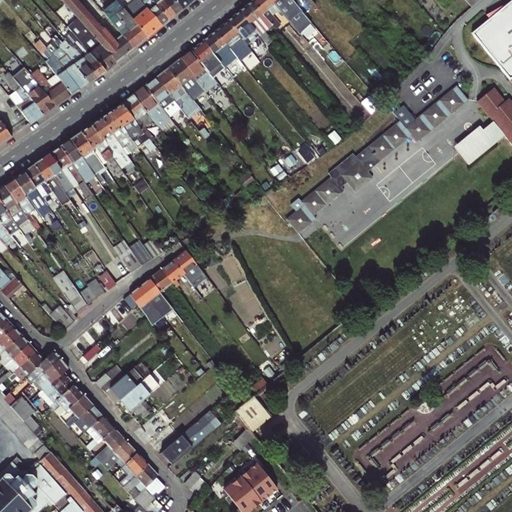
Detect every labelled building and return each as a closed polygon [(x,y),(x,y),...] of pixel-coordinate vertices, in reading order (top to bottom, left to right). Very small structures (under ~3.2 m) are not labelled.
[(60,0),(77,19),(83,26),(96,41),(115,63),(134,48),(109,20),(91,0),(60,0)] [(130,0),(122,8),(147,36),(161,25),(138,0),(130,0)] [(138,0),(161,25),(168,20),(150,0),(138,0)] [(150,0),(168,20),(175,14),(163,0),(150,0)] [(182,8),(174,0),(163,0),(175,14),(182,8)] [(190,3),(187,0),(174,0),(182,8),(190,3)] [(271,23),(252,0),(240,10),(258,32),(266,41),(270,38),(263,29),(271,23)] [(271,0),(252,0),(271,23),(275,29),(280,25),(272,15),(277,11),(279,14),(281,12),(278,9),(271,0)] [(271,0),(278,9),(289,0),(271,0)] [(317,5),(312,0),(306,0),(306,1),(313,9),(317,5)] [(511,1),(507,6),(489,20),(471,34),(509,81),(511,78),(511,1)] [(120,10),(109,20),(134,48),(147,36),(122,8),(121,7),(119,9),(120,10)] [(240,10),(228,20),(249,45),(251,43),(248,41),(258,32),(240,10)] [(79,29),(83,26),(77,19),(73,22),(79,29)] [(247,54),(253,50),(249,45),(228,20),(215,30),(230,48),(237,42),(247,54)] [(215,30),(203,40),(222,63),(229,57),(245,77),(249,73),(230,48),(215,30)] [(67,42),(96,77),(105,71),(82,45),(70,31),(62,37),(67,42)] [(41,36),(38,39),(55,59),(56,58),(58,61),(66,55),(63,52),(63,53),(60,55),(45,36),(42,39),(41,36)] [(191,50),(209,73),(222,63),(203,40),(191,50)] [(87,41),(82,45),(105,71),(115,63),(96,41),(91,46),(87,41)] [(96,77),(67,42),(59,49),(63,53),(63,52),(66,55),(88,83),(96,77)] [(210,75),(209,73),(191,50),(180,59),(195,79),(200,75),(205,81),(211,76),(210,75)] [(66,55),(58,61),(79,89),(88,83),(66,55)] [(53,71),(71,94),(79,89),(58,61),(56,58),(55,59),(53,61),(57,67),(53,71)] [(168,68),(181,85),(187,93),(189,91),(187,88),(196,81),(195,79),(180,59),(168,68)] [(210,75),(212,74),(224,65),(222,63),(209,73),(210,75)] [(24,68),(13,78),(42,115),(54,106),(39,85),(36,83),(24,68)] [(168,68),(156,77),(169,94),(181,85),(168,68)] [(53,71),(36,83),(39,85),(54,106),(71,94),(53,71)] [(16,91),(9,96),(18,107),(29,124),(42,115),(13,78),(9,73),(4,77),(16,91)] [(220,84),(212,74),(210,75),(211,76),(218,86),(220,84)] [(169,94),(156,77),(145,86),(165,112),(176,104),(169,94)] [(145,86),(133,95),(153,120),(159,128),(170,120),(165,112),(145,86)] [(467,102),(455,87),(412,122),(407,115),(352,159),(349,156),(326,175),(329,179),(299,203),(296,200),(288,206),(294,213),(284,221),(296,237),(315,222),(312,217),(342,193),(339,189),(345,184),(354,194),(371,180),(366,173),(409,139),(414,145),(467,102)] [(192,89),(189,91),(187,93),(195,102),(199,99),(192,89)] [(511,148),(511,105),(508,100),(504,103),(493,89),(476,103),(492,123),(495,127),(499,123),(507,134),(503,137),(511,148)] [(153,120),(133,95),(121,104),(134,121),(138,118),(144,127),(153,120)] [(151,154),(157,149),(138,127),(134,121),(121,104),(110,112),(131,141),(135,139),(140,145),(142,144),(151,154)] [(131,141),(110,112),(100,119),(121,148),(125,146),(129,153),(136,148),(131,141)] [(90,126),(125,177),(127,180),(132,176),(120,159),(122,158),(117,151),(121,148),(100,119),(90,126)] [(0,143),(11,136),(0,121),(0,120),(0,143)] [(507,134),(499,123),(495,127),(492,123),(481,131),(478,127),(452,148),(467,167),(503,137),(507,134)] [(90,126),(80,133),(101,163),(107,159),(121,180),(125,177),(90,126)] [(101,163),(80,133),(70,140),(94,176),(100,184),(104,182),(98,173),(104,169),(101,163)] [(136,148),(140,145),(135,139),(131,141),(136,148)] [(94,176),(70,140),(60,147),(84,183),(94,176)] [(121,148),(126,155),(129,153),(125,146),(121,148)] [(84,183),(60,147),(49,154),(66,179),(70,176),(77,186),(86,199),(92,195),(84,183)] [(126,155),(121,148),(117,151),(122,158),(126,155)] [(49,154),(34,165),(61,205),(65,202),(63,199),(57,190),(56,191),(52,186),(57,183),(64,194),(68,191),(72,188),(66,179),(49,154)] [(24,172),(46,205),(50,203),(55,209),(61,205),(34,165),(24,172)] [(52,214),(46,205),(24,172),(13,179),(36,213),(42,221),(52,214)] [(72,188),(77,186),(70,176),(66,179),(72,188)] [(31,216),(36,213),(13,179),(4,186),(28,222),(32,226),(36,223),(31,216)] [(66,197),(64,194),(57,183),(52,186),(56,191),(57,190),(63,199),(66,197)] [(4,186),(0,188),(0,203),(18,229),(28,222),(4,186)] [(0,203),(0,224),(4,230),(9,236),(18,230),(18,229),(0,203)] [(0,224),(0,239),(2,241),(9,236),(4,230),(0,224)] [(114,249),(121,260),(130,273),(131,274),(141,266),(124,241),(114,249)] [(195,266),(185,252),(173,261),(183,275),(195,266)] [(130,273),(121,260),(115,264),(124,277),(130,273)] [(183,275),(173,261),(160,270),(171,284),(183,275)] [(108,288),(116,283),(106,269),(98,274),(108,288)] [(0,289),(8,298),(22,286),(14,277),(11,279),(8,276),(6,278),(0,270),(0,289)] [(171,284),(160,270),(148,280),(158,294),(171,284)] [(86,305),(78,294),(67,277),(56,285),(71,306),(75,312),(86,305)] [(88,287),(95,298),(103,292),(94,280),(86,285),(88,287)] [(158,294),(148,280),(138,287),(158,314),(160,313),(156,307),(164,301),(161,297),(158,294)] [(196,291),(191,284),(190,283),(187,286),(192,293),(196,291)] [(86,305),(95,298),(88,287),(78,294),(86,305)] [(158,314),(138,287),(128,295),(129,296),(137,306),(150,326),(157,320),(155,316),(158,314)] [(164,295),(161,297),(164,301),(166,303),(169,301),(164,295)] [(130,311),(137,306),(129,296),(122,300),(130,311)] [(166,303),(164,301),(156,307),(160,313),(168,306),(166,303)] [(67,308),(68,308),(73,314),(75,312),(71,306),(67,308)] [(60,307),(50,316),(64,332),(74,322),(64,312),(60,307)] [(73,314),(68,308),(64,312),(74,322),(77,319),(73,314)] [(0,339),(14,328),(7,319),(0,325),(0,339)] [(0,354),(21,336),(14,328),(0,339),(0,354)] [(29,344),(21,336),(0,354),(0,360),(2,359),(4,360),(6,364),(29,344)] [(7,378),(36,352),(29,344),(6,364),(11,369),(0,378),(0,384),(7,378)] [(96,354),(91,349),(80,360),(84,365),(96,354)] [(24,378),(29,384),(39,376),(60,359),(53,350),(43,360),(24,378)] [(21,381),(24,378),(43,360),(36,352),(7,378),(9,381),(16,375),(21,381)] [(60,359),(39,376),(47,386),(53,381),(64,372),(68,369),(60,359)] [(95,382),(105,393),(115,384),(124,376),(115,365),(95,382)] [(53,381),(47,386),(37,393),(49,406),(73,384),(64,372),(53,381)] [(0,390),(5,396),(8,393),(0,384),(0,390)] [(83,395),(73,384),(49,406),(59,417),(83,395)] [(105,393),(114,404),(124,396),(115,384),(105,393)] [(40,460),(37,463),(64,494),(53,505),(59,511),(67,504),(64,501),(69,496),(81,509),(83,511),(103,511),(22,420),(9,406),(6,402),(2,398),(5,396),(0,390),(0,416),(28,448),(40,460)] [(130,391),(124,396),(114,404),(124,416),(129,413),(140,403),(130,391)] [(12,396),(8,393),(5,396),(2,398),(6,402),(12,396)] [(83,395),(59,417),(69,428),(81,416),(93,405),(83,395)] [(269,416),(254,396),(244,404),(234,412),(243,423),(250,432),(269,416)] [(19,397),(9,406),(22,420),(31,412),(19,397)] [(149,414),(140,403),(129,413),(138,423),(149,414)] [(81,416),(90,427),(102,416),(93,405),(81,416)] [(145,422),(153,432),(170,418),(161,408),(145,422)] [(210,411),(161,452),(172,465),(221,423),(210,411)] [(243,423),(234,412),(230,416),(238,426),(243,423)] [(102,416),(90,427),(86,431),(94,439),(86,446),(90,451),(102,440),(114,428),(102,416)] [(114,428),(102,440),(109,447),(97,459),(101,463),(126,440),(114,428)] [(234,442),(242,450),(253,438),(245,430),(234,442)] [(137,453),(126,440),(101,463),(106,469),(119,458),(125,464),(137,453)] [(148,464),(137,453),(125,464),(120,468),(126,475),(119,483),(122,487),(148,464)] [(16,457),(11,462),(20,471),(24,466),(16,457)] [(446,508),(496,468),(490,461),(469,477),(464,471),(446,485),(453,494),(442,503),(446,508)] [(37,511),(49,501),(53,505),(64,494),(37,463),(31,469),(20,471),(11,462),(0,472),(0,511),(37,511)] [(158,476),(148,464),(122,487),(129,494),(138,486),(141,490),(145,487),(156,478),(158,476)] [(256,464),(222,490),(239,511),(247,511),(276,489),(256,464)] [(184,484),(194,494),(204,483),(209,479),(203,473),(199,478),(194,473),(184,484)] [(165,488),(156,478),(145,487),(154,498),(165,488)] [(143,509),(155,498),(154,498),(145,487),(141,490),(133,498),(143,509)] [(77,511),(81,509),(69,496),(64,501),(67,504),(59,511),(77,511)] [(123,511),(145,511),(143,509),(133,498),(129,502),(129,501),(121,509),(123,511)] [(123,511),(121,509),(116,503),(105,511),(123,511)] [(421,511),(416,503),(404,511),(421,511)]
